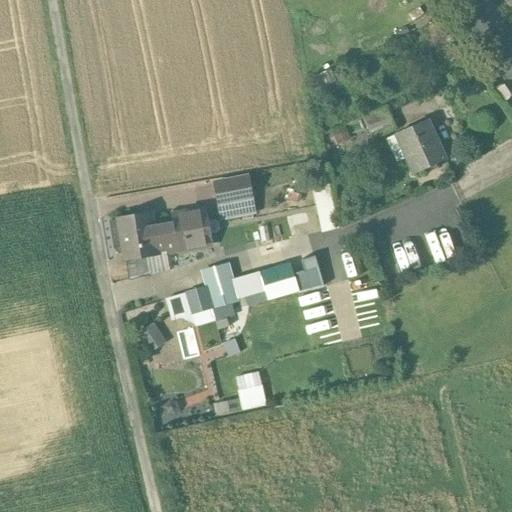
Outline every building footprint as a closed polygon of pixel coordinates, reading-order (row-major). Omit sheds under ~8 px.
[(335,82),(331,71),(309,79),(314,90),(335,82)] [(386,107),(363,117),(373,140),(396,129),(386,107)] [(427,121),(386,140),(396,163),(407,158),(414,174),(444,160),(427,121)] [(344,128),(333,133),(338,144),(349,139),(344,128)] [(325,167),(309,170),(323,232),(338,228),(328,181),(325,167)] [(247,179),(216,185),(219,204),(251,198),(247,179)] [(355,181),(344,192),(354,203),(365,193),(355,181)] [(251,198),(219,204),(222,220),(254,214),(251,198)] [(174,222),(151,226),(150,214),(110,221),(114,249),(122,247),(124,259),(210,245),(204,211),(172,216),(174,222)] [(246,304),(321,286),(313,255),(299,259),(302,269),(290,272),(288,262),(257,269),(261,287),(243,291),(246,304)] [(206,288),(166,300),(171,320),(192,314),(195,324),(233,314),(229,302),(237,300),(228,267),(202,274),(206,288)] [(233,314),(195,324),(203,353),(225,344),(230,356),(239,353),(234,340),(232,336),(237,329),(233,314)] [(153,325),(138,334),(145,345),(160,336),(153,325)] [(266,405),(262,386),(239,391),(240,399),(215,404),(217,415),(243,410),(266,405)]
